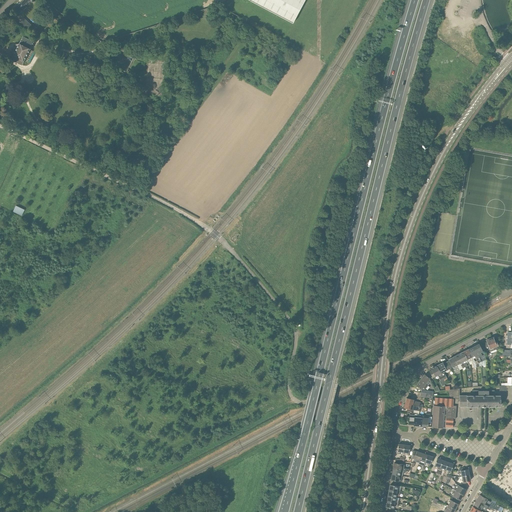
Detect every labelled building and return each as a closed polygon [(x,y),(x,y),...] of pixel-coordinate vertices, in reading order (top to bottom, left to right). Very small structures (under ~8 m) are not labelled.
[(22,0),(13,10),(18,14),(29,2),(26,0),(22,0)] [(295,25),(308,0),(246,0),(294,25),(295,25)] [(17,25),(22,30),(28,23),(23,19),(17,25)] [(11,59),(22,65),(34,42),(23,37),(19,44),(18,44),(16,44),(15,46),(16,48),(15,50),(13,51),(12,52),(13,54),(13,55),(11,59)] [(133,59),(124,54),(121,59),(127,63),(127,64),(131,66),(132,64),(131,63),(133,59)] [(13,212),(22,216),(25,210),(16,206),(13,212)] [(495,342),(493,338),(490,339),(489,338),(487,339),(487,340),(486,340),(487,342),(483,343),(486,351),(490,350),(490,352),(498,349),(497,346),(498,346),(496,342),(495,342)] [(486,351),(483,343),(479,345),(479,344),(473,347),(480,361),(480,363),(486,360),(486,356),(483,358),(480,353),(483,352),(486,351)] [(476,368),(479,366),(479,363),(480,363),(480,361),(473,347),(468,349),(475,363),(476,367),(476,368)] [(475,363),(468,349),(463,352),(468,362),(470,364),(472,363),(473,364),(473,367),(476,367),(475,363)] [(465,367),(467,366),(466,363),(468,362),(463,352),(459,354),(465,367)] [(465,367),(459,354),(453,357),(459,370),(460,370),(457,365),(460,364),(461,365),(462,369),(465,367)] [(456,375),(459,374),(457,371),(459,370),(453,357),(448,360),(449,361),(452,367),(456,375)] [(452,367),(449,361),(443,364),(442,363),(438,365),(445,380),(445,381),(448,380),(444,372),(447,370),(452,367)] [(433,378),(435,377),(438,375),(439,377),(439,378),(442,383),(445,381),(445,380),(438,365),(434,367),(434,366),(431,367),(432,369),(431,369),(429,370),(433,378)] [(433,395),(433,392),(425,390),(431,381),(429,380),(430,379),(424,375),(416,386),(421,390),(421,393),(433,395)] [(460,395),(459,389),(450,390),(449,396),(453,397),(453,398),(455,398),(455,399),(459,399),(459,407),(483,406),(483,391),(479,391),(479,390),(472,390),(472,395),(460,395)] [(494,396),(494,390),(488,390),(488,391),(483,391),(483,406),(500,406),(500,396),(494,396)] [(425,408),(426,405),(421,405),(421,403),(420,403),(414,401),(414,400),(407,398),(405,403),(425,408)] [(453,406),(454,399),(435,398),(434,405),(433,405),(432,420),(431,427),(443,428),(445,428),(445,427),(453,427),(453,418),(455,419),(456,406),(453,406)] [(425,408),(405,403),(404,408),(407,409),(407,411),(413,413),(414,410),(419,411),(420,407),(425,408)] [(418,418),(413,417),(414,415),(409,415),(409,425),(414,425),(414,426),(421,426),(421,422),(420,422),(421,418),(418,417),(418,418)] [(428,427),(429,417),(425,416),(425,418),(421,418),(420,422),(421,422),(421,426),(428,427)] [(419,463),(422,454),(416,452),(413,461),(419,463)] [(422,470),(424,466),(424,465),(427,455),(422,454),(419,463),(418,464),(422,466),(421,470),(422,470)] [(430,467),(433,457),(427,455),(424,465),(430,467)] [(439,470),(443,461),(437,459),(434,468),(439,470)] [(445,472),(448,462),(443,461),(439,470),(445,472)] [(450,474),(453,464),(448,462),(445,472),(450,474)] [(406,469),(404,468),(404,465),(402,464),(394,463),(393,469),(406,471),(409,472),(410,468),(406,468),(406,469)] [(463,470),(463,468),(459,469),(459,471),(458,472),(459,477),(462,477),(469,475),(468,469),(463,470)] [(470,480),(469,475),(462,477),(459,477),(460,481),(461,480),(463,485),(466,484),(466,482),(470,480)] [(463,495),(466,489),(457,484),(453,490),(463,495)] [(460,500),(463,495),(453,490),(450,495),(460,500)] [(484,497),(480,495),(478,499),(492,507),(491,507),(499,511),(501,507),(492,501),(491,502),(488,500),(488,499),(484,497)] [(492,507),(478,499),(475,504),(483,509),(484,507),(487,509),(490,510),(491,507),(492,507)] [(455,509),(458,504),(450,500),(448,502),(449,502),(448,506),(455,509)]
